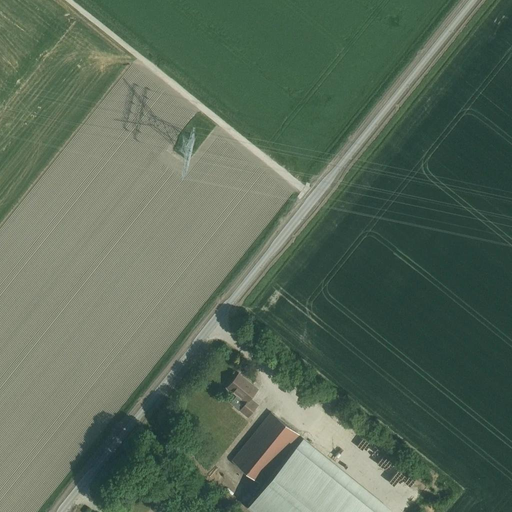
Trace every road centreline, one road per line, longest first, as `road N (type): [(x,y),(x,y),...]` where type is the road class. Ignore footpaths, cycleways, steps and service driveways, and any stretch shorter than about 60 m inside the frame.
road 1 (unclassified): [(60,511),(470,0)]
road 2 (unknown): [(66,0),(311,197)]
